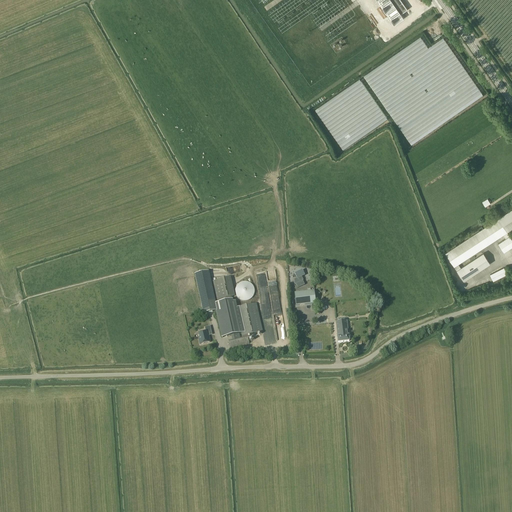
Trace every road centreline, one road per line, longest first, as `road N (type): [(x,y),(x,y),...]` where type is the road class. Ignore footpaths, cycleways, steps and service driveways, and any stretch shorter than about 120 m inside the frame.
road 1 (unclassified): [(0,377),(350,365),(411,330),(511,298)]
road 2 (tertiary): [(511,102),(439,0)]
